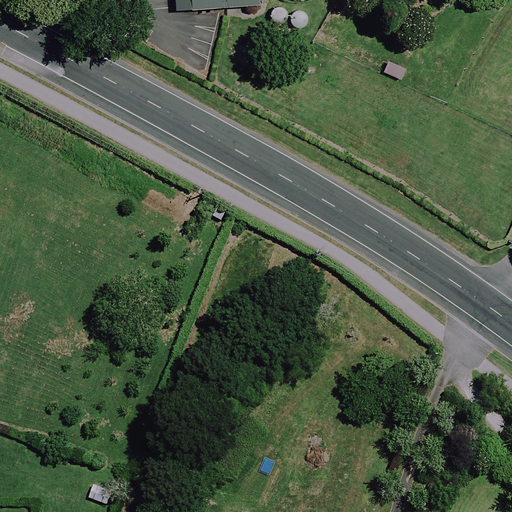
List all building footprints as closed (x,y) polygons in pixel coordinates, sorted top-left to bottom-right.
[(188,0),(189,11),(271,6),(271,0),(188,0)] [(313,16),(299,7),(288,24),(302,33),(313,16)] [(296,36),(282,26),(271,43),(285,53),(296,36)] [(236,485),(267,431),(242,417),(211,471),(236,485)] [(113,493),(96,486),(90,500),(108,507),(113,493)]
